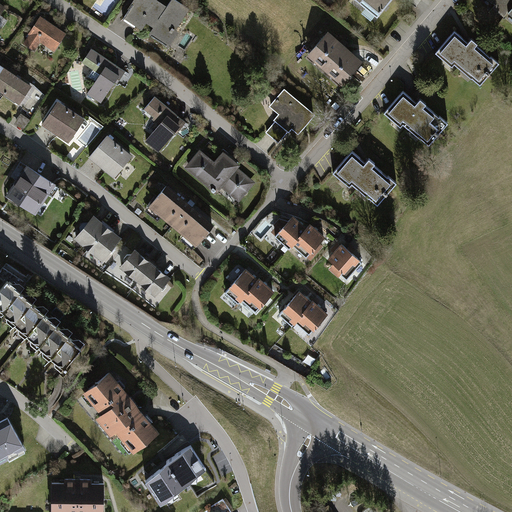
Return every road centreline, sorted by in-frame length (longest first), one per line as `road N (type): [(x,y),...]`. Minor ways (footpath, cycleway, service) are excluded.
road 1 (residential): [(288,183),(202,278),(0,124)]
road 2 (secondary): [(0,231),(309,419)]
road 3 (residential): [(288,183),(142,60),(52,0)]
road 4 (residential): [(456,0),(288,183)]
road 5 (secondary): [(309,419),(464,511)]
road 6 (residential): [(192,409),(219,436),(254,511)]
